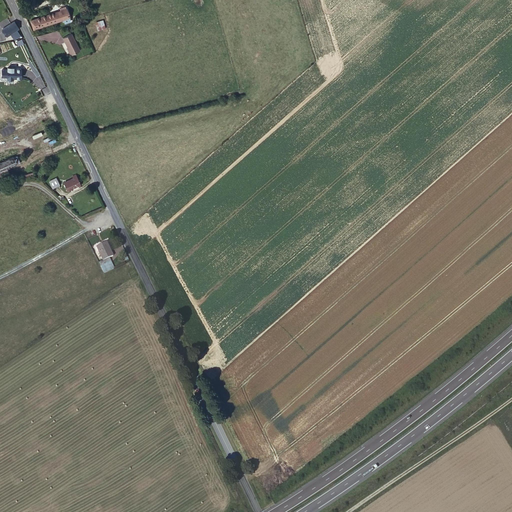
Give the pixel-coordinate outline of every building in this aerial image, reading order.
[(64,9),(35,19),(38,27),(67,18),(69,22),(75,20),(70,5),(64,7),(64,9)] [(14,21),(2,27),(5,34),(17,28),(14,21)] [(72,34),(63,38),(71,55),(80,51),(72,34)] [(8,148),(0,151),(0,160),(12,156),(8,148)] [(12,156),(16,165),(22,162),(17,153),(12,156)] [(0,171),(6,169),(16,165),(12,156),(0,160),(0,171)] [(0,171),(0,183),(11,178),(6,169),(0,171)] [(73,178),(64,182),(68,189),(81,184),(76,173),(72,175),(73,178)] [(59,185),(56,178),(49,181),(52,188),(59,185)] [(105,261),(108,259),(114,255),(106,242),(96,247),(105,261)] [(98,265),(100,268),(106,265),(110,263),(108,259),(105,261),(98,265)] [(104,275),(110,272),(106,265),(100,268),(104,275)]
